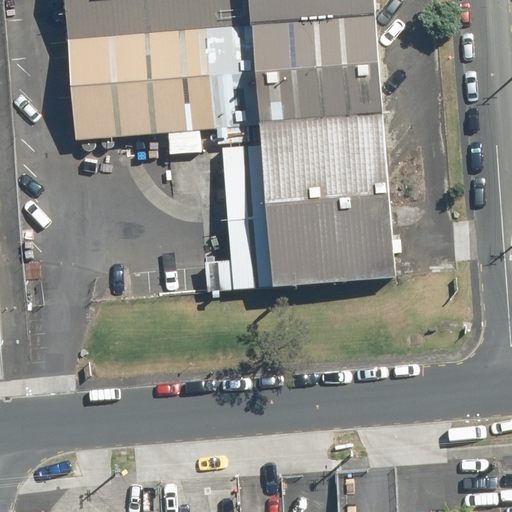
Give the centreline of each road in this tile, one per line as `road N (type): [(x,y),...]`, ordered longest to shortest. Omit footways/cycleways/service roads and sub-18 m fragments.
road 1 (secondary): [(0,427),(511,383)]
road 2 (unclassified): [(511,361),(485,0)]
